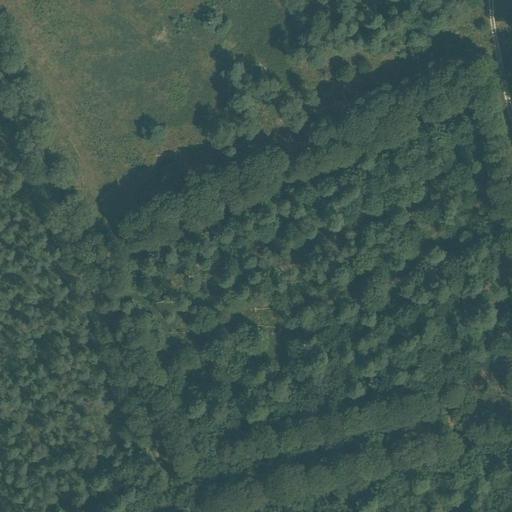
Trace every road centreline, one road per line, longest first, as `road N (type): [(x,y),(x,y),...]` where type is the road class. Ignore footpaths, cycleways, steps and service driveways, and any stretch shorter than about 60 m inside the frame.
road 1 (track): [(82,246),(511,56)]
road 2 (track): [(185,511),(29,116)]
